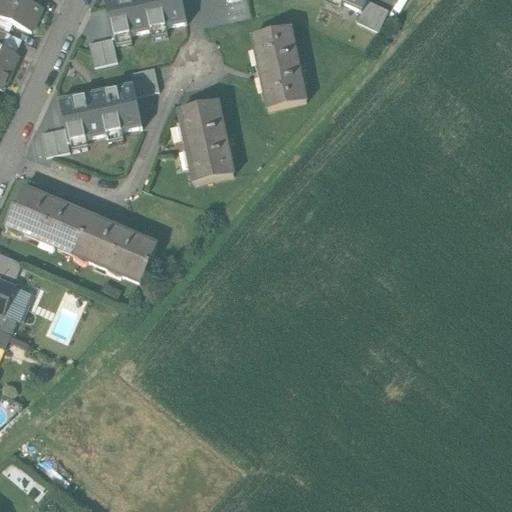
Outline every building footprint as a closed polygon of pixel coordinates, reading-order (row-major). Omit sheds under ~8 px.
[(24,0),(1,0),(1,1),(6,3),(0,15),(0,18),(31,33),(42,9),(33,4),(24,0)] [(180,0),(109,0),(106,1),(114,41),(128,38),(171,29),(186,26),(180,0)] [(333,0),(343,4),(344,3),(360,11),(365,0),(333,0)] [(388,11),(367,2),(357,24),(378,33),(388,11)] [(289,31),(249,39),(253,54),(256,57),(259,70),(256,71),(258,82),(261,81),(264,96),(262,98),(265,112),(304,103),(289,31)] [(110,40),(88,45),(93,69),(115,64),(110,40)] [(0,49),(0,91),(2,92),(19,58),(0,49)] [(153,70),(131,74),(134,87),(136,98),(158,93),(153,70)] [(122,89),(61,104),(69,144),(88,140),(88,141),(123,132),(123,131),(143,127),(136,98),(134,87),(122,90),(122,89)] [(216,104),(178,112),(181,126),(185,128),(188,144),(185,144),(187,154),(190,153),(194,168),(191,171),(194,185),(231,177),(216,104)] [(63,131),(41,136),(46,159),(50,158),(68,154),(63,131)] [(89,219),(23,191),(9,225),(23,231),(25,236),(40,243),(42,239),(55,245),(58,250),(72,257),(74,253),(89,219)] [(156,247),(89,219),(74,253),(90,260),(91,264),(107,271),(108,267),(122,273),(123,278),(140,285),(156,247)] [(29,269),(0,256),(0,278),(20,287),(29,269)] [(16,290),(0,283),(0,318),(3,320),(3,319),(16,290)] [(3,320),(0,318),(0,333),(9,338),(10,338),(16,323),(3,319),(3,320)] [(0,333),(0,350),(3,352),(9,338),(0,333)] [(48,475),(68,492),(76,482),(57,465),(48,475)]
